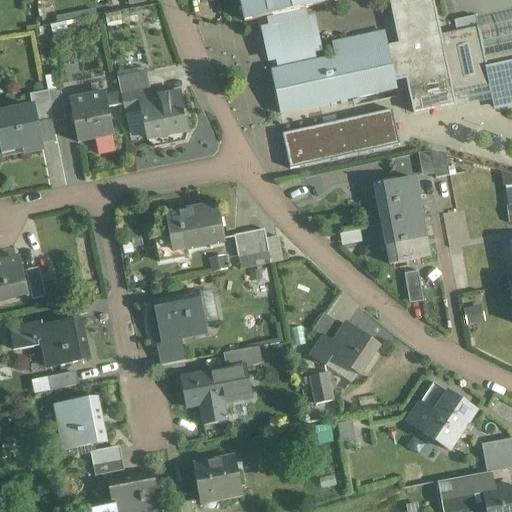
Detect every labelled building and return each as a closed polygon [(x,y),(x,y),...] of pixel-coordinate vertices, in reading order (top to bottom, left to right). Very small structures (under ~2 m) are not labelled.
[(271,73),(280,115),(396,90),(395,82),(406,80),(413,114),(454,105),(453,96),(489,88),(493,109),(511,104),(511,51),(484,57),(478,28),(440,36),(432,0),(388,0),(398,45),(387,47),(384,33),(332,44),(335,59),(308,65),(297,11),(341,2),(340,0),(239,0),(244,23),(274,16),(286,70),(271,73)] [(148,86),(120,92),(123,105),(125,114),(140,110),(138,102),(151,99),(148,86)] [(47,92),(53,120),(66,117),(60,89),(47,92)] [(50,120),(53,120),(47,92),(32,95),(35,108),(37,123),(50,120)] [(151,99),(138,102),(140,110),(146,141),(148,141),(148,143),(154,149),(185,143),(187,135),(187,132),(188,132),(186,119),(185,114),(180,93),(151,99)] [(105,94),(70,101),(79,143),(113,136),(107,109),(123,105),(121,96),(106,99),(105,94)] [(35,108),(0,114),(0,145),(1,152),(23,148),(24,154),(43,150),(42,144),(37,123),(35,108)] [(54,141),(50,120),(37,123),(42,144),(54,141)] [(430,152),(418,154),(421,174),(434,172),(430,152)] [(445,156),(431,152),(430,152),(434,172),(435,179),(449,176),(445,156)] [(415,179),(375,187),(378,207),(419,199),(417,189),(415,179)] [(419,199),(378,207),(382,226),(422,218),(421,209),(419,199)] [(210,208),(165,217),(168,234),(172,252),(186,250),(186,249),(224,242),(219,216),(212,217),(210,208)] [(422,218),(382,226),(386,246),(426,238),(424,228),(422,218)] [(266,238),(264,230),(234,236),(238,258),(269,253),(266,238)] [(168,234),(154,237),(159,264),(188,258),(186,250),(172,252),(168,234)] [(269,253),(271,264),(282,262),(277,236),(266,238),(269,253)] [(426,238),(386,246),(390,265),(430,258),(428,248),(426,238)] [(269,253),(238,258),(240,270),(271,264),(269,253)] [(8,261),(0,263),(0,299),(25,294),(19,269),(10,271),(8,261)] [(39,271),(26,274),(32,301),(46,298),(39,271)] [(418,273),(405,275),(409,301),(422,299),(418,273)] [(198,296),(154,304),(161,343),(162,344),(180,340),(181,340),(180,337),(204,333),(204,336),(206,335),(198,296)] [(84,303),(63,307),(65,319),(87,315),(84,303)] [(333,344),(344,329),(322,314),(311,329),(323,337),(333,344)] [(80,320),(41,328),(40,324),(10,330),(14,351),(35,347),(36,351),(42,350),(43,358),(46,357),(48,367),(47,367),(47,369),(88,361),(87,359),(80,322),(80,320)] [(379,348),(346,325),(344,329),(333,344),(338,347),(331,357),(357,375),(376,348),(378,349),(379,348)] [(323,337),(310,357),(324,367),(331,357),(338,347),(333,344),(323,337)] [(180,340),(162,344),(161,343),(156,344),(161,367),(185,362),(180,340)] [(251,350),(223,355),(226,371),(245,368),(245,369),(255,367),(251,350)] [(226,371),(181,380),(187,409),(200,407),(204,426),(226,422),(222,403),(236,400),(236,402),(251,399),(245,369),(245,368),(226,371)] [(73,373),(48,379),(50,392),(76,386),(73,373)] [(326,374),(310,378),(316,406),(332,402),(326,374)] [(475,413),(446,394),(446,395),(446,396),(434,414),(422,432),(449,450),(475,413)] [(95,399),(55,407),(56,409),(58,408),(66,449),(64,450),(64,451),(104,443),(104,442),(103,442),(95,401),(96,401),(95,399)] [(420,405),(408,423),(422,432),(434,414),(420,405)] [(511,439),(483,445),(488,472),(511,467),(511,439)] [(117,449),(91,454),(93,465),(119,460),(117,449)] [(235,459),(192,467),(200,505),(201,504),(200,502),(219,499),(219,501),(242,496),(235,459)] [(119,460),(93,465),(95,477),(121,472),(119,460)] [(489,474),(450,481),(452,494),(482,488),(483,492),(492,490),(489,474)] [(151,477),(110,485),(110,484),(108,484),(112,504),(91,508),(91,511),(159,511),(152,476),(151,476),(151,477)] [(511,511),(511,489),(503,491),(502,488),(492,490),(483,492),(482,488),(452,494),(440,496),(442,511),(511,511)] [(191,511),(190,503),(177,506),(177,511),(191,511)]
